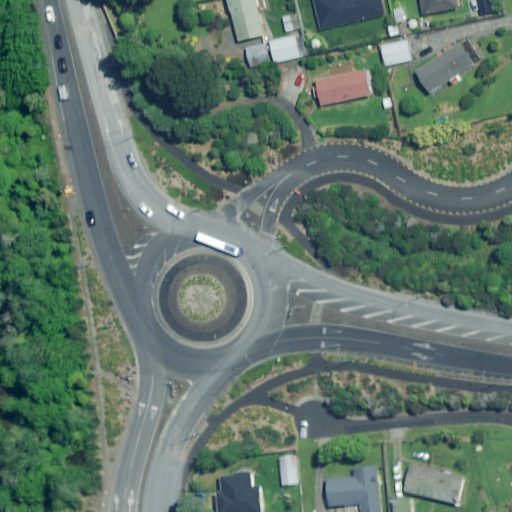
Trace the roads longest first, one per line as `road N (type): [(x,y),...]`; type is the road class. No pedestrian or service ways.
road 1 (secondary): [(144,305),(111,248),(92,189),(59,0)]
road 2 (residential): [(243,239),(276,188),(327,157),(365,159),(449,197),(511,184)]
road 3 (secondary): [(74,0),(135,185),(171,220),(197,232)]
road 4 (secondary): [(270,266),(393,306),(511,327)]
road 5 (secondary): [(511,365),(366,339),(267,338)]
road 6 (secondary): [(124,511),(150,399),(151,329)]
road 7 (secondary): [(228,363),(178,432),(157,511)]
